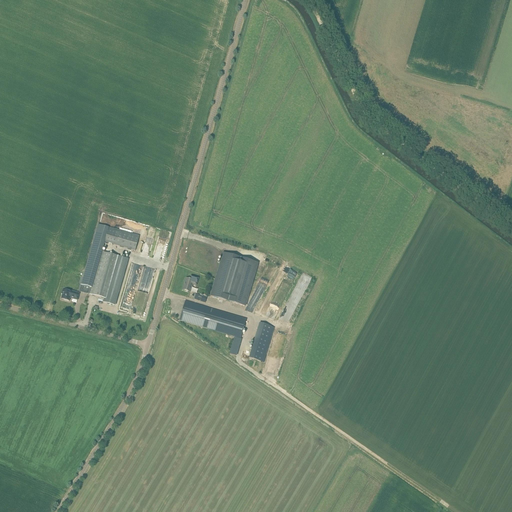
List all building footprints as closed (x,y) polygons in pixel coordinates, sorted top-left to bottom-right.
[(163,262),(172,233),(143,224),(139,236),(135,251),(134,253),(163,262)] [(135,251),(139,236),(109,228),(105,242),(135,251)] [(81,285),(80,292),(89,295),(104,299),(103,303),(114,306),(128,259),(122,258),(102,252),(91,288),(89,287),(89,286),(82,284),(81,285)] [(224,253),(211,296),(245,306),(257,263),(224,253)] [(183,290),(182,290),(190,292),(193,282),(197,283),(198,278),(191,276),(190,280),(188,280),(188,279),(187,279),(186,279),(184,286),(183,290)] [(62,295),(61,299),(69,301),(70,298),(77,300),(79,293),(71,291),(71,292),(63,290),(61,294),(62,295)] [(194,299),(206,302),(207,297),(195,294),(194,299)] [(180,320),(235,337),(229,354),(237,356),(242,339),(240,338),(246,319),(185,301),(180,320)] [(249,358),(264,362),(275,327),(259,323),(249,358)]
